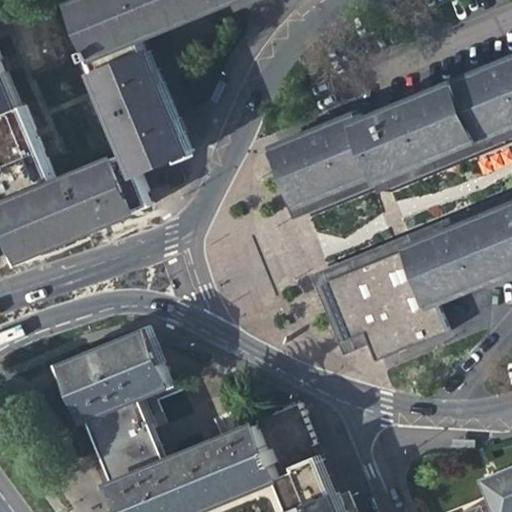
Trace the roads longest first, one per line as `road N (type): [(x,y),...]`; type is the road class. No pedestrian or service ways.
road 1 (residential): [(341,0),(310,20),(263,71),(194,217)]
road 2 (residential): [(0,337),(114,301),(160,302),(220,340)]
road 3 (residential): [(194,217),(171,237),(0,296)]
road 4 (residential): [(340,393),(425,412),(511,410)]
road 5 (residential): [(220,340),(340,393)]
road 6 (residential): [(194,217),(190,254),(220,340)]
road 7 (residential): [(340,393),(388,511)]
